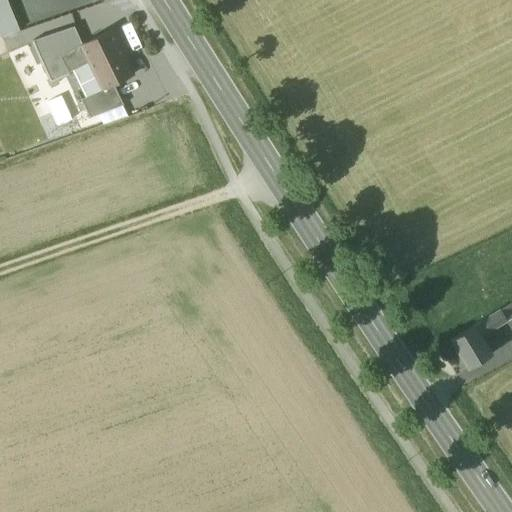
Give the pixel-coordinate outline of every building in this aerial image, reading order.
[(0,0),(0,36),(18,29),(6,0),(0,0)] [(50,80),(67,73),(59,56),(80,45),(82,45),(74,26),(33,40),(50,80)] [(82,45),(80,45),(88,62),(72,70),(85,97),(101,89),(102,90),(113,84),(133,74),(112,30),(82,45)] [(67,73),(72,70),(88,62),(80,45),(59,56),(67,73)] [(80,99),(89,118),(123,105),(113,84),(102,90),(101,89),(85,97),(80,99)] [(511,302),(500,309),(506,320),(510,318),(511,317),(511,302)] [(500,309),(476,323),(483,334),(506,320),(500,309)] [(494,353),(483,334),(476,323),(451,338),(468,368),(494,353)]
